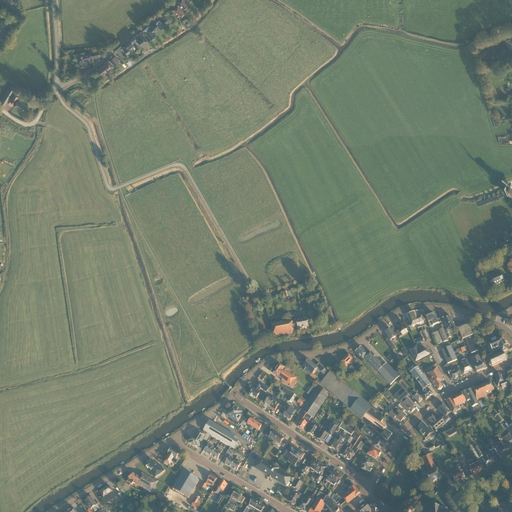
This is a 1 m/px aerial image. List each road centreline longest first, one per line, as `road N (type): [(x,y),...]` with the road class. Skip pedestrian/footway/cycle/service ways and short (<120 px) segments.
road 1 (residential): [(234,393),(268,360),(353,344),(407,309),(448,309),(511,334)]
road 2 (residential): [(368,490),(413,421),(455,387),(511,362)]
road 3 (residential): [(368,490),(234,393)]
road 4 (residential): [(56,86),(89,71),(176,0)]
road 5 (residential): [(53,511),(172,438)]
road 6 (residential): [(288,511),(172,438)]
